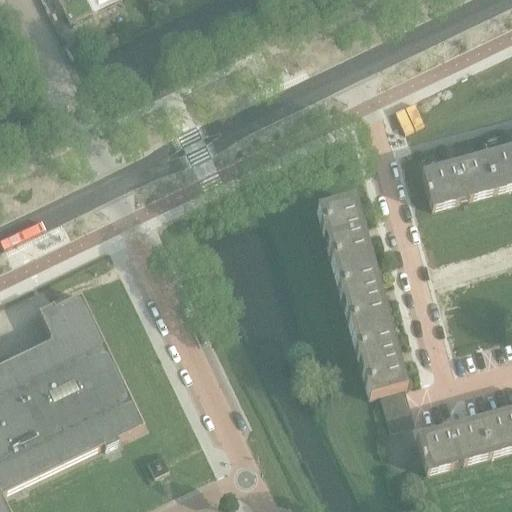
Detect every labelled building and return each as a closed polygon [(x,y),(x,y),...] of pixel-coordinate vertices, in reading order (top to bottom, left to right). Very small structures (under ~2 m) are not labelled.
[(70,28),(94,16),(122,3),(120,0),(58,0),(59,0),(57,1),(70,28)] [(151,4),(145,6),(150,16),(160,11),(157,5),(151,4)] [(511,153),(484,161),(495,199),(511,193),(511,153)] [(495,199),(484,161),(421,178),(431,216),(495,199)] [(316,215),(333,278),(371,268),(354,204),(316,215)] [(371,268),(333,278),(351,341),(389,330),(371,268)] [(0,511),(5,511),(1,502),(102,453),(104,456),(119,449),(118,445),(144,433),(81,301),(55,313),(53,310),(38,317),(52,346),(0,371),(0,511)] [(389,330),(351,341),(368,405),(379,402),(403,395),(406,394),(389,330)] [(403,395),(379,402),(383,414),(406,408),(403,395)] [(406,408),(383,414),(386,426),(410,419),(406,408)] [(511,415),(479,425),(489,463),(511,456),(511,415)] [(410,419),(386,426),(389,438),(413,431),(410,419)] [(489,463),(479,425),(415,442),(426,480),(489,463)] [(169,477),(162,462),(146,469),(154,484),(169,477)]
